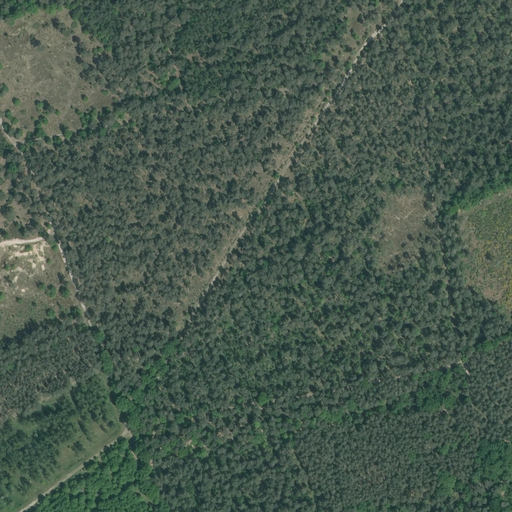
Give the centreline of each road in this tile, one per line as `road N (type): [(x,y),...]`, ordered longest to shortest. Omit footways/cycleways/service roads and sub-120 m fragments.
road 1 (track): [(124,417),(143,402),(244,230),(402,0)]
road 2 (track): [(53,229),(157,511)]
road 3 (track): [(129,431),(22,511)]
road 4 (track): [(143,461),(269,435)]
